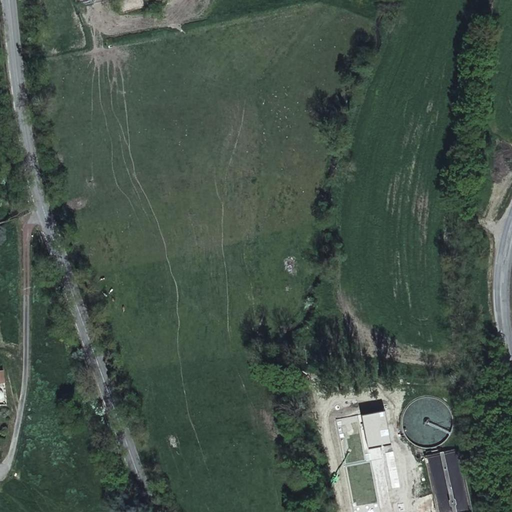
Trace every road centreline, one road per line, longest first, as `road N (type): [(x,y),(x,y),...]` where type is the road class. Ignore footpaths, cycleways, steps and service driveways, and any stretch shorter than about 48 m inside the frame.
road 1 (tertiary): [(150,511),(37,200),(9,0)]
road 2 (track): [(37,200),(27,233),(22,426),(15,460),(0,473)]
road 3 (tertiary): [(511,228),(500,302),(511,380)]
